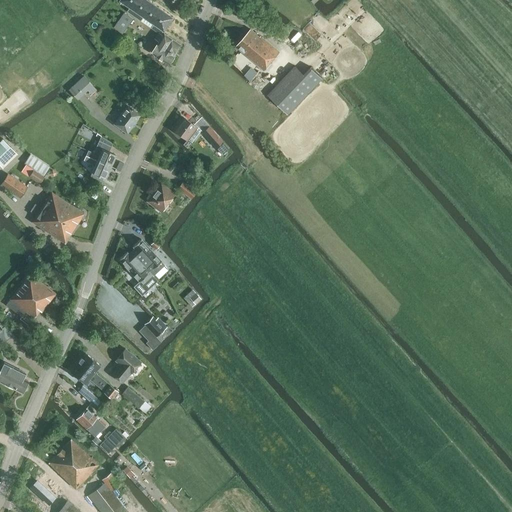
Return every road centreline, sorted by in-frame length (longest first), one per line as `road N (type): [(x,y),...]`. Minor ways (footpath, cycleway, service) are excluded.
road 1 (tertiary): [(0,498),(126,187),(218,0)]
road 2 (track): [(224,186),(256,155),(197,86),(180,78)]
